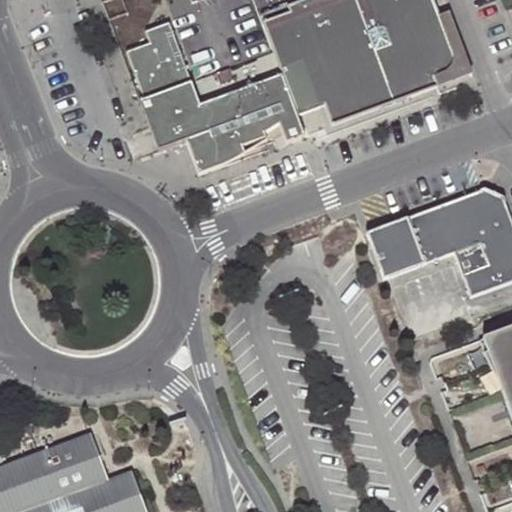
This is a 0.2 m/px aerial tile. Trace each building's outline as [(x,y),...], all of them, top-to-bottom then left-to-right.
[(449,49),(448,44),(435,13),(430,0),(292,0),(284,3),(286,9),(260,20),(282,77),(296,114),(322,103),(328,123),(434,83),(430,74),(441,70),(444,66),(446,63),(448,58),(449,54),(449,49)] [(470,70),(447,8),(435,13),(448,44),(449,49),(449,54),(448,58),(446,63),(444,66),(441,70),(430,74),(434,83),(470,70)] [(233,159),(232,158),(246,149),(265,138),(263,132),(277,123),(283,140),(303,133),(296,114),(282,77),(200,107),(166,20),(141,29),(146,41),(123,51),(142,98),(137,100),(155,149),(183,139),(196,174),(233,159)] [(508,202),(506,197),(487,189),(482,190),(482,191),(369,233),(386,280),(456,253),(473,298),(511,283),(511,214),(507,202),(508,202)] [(511,329),(481,340),(511,421),(511,329)] [(0,511),(150,511),(135,467),(112,476),(95,428),(0,462),(0,511)]
